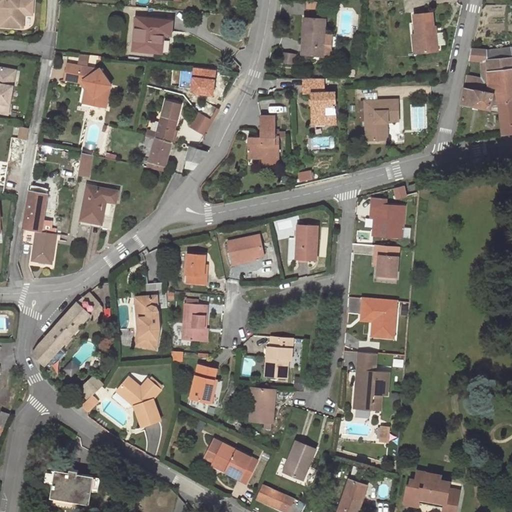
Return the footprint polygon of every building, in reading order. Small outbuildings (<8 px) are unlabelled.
[(0,0),(0,3),(0,4),(3,4),(3,7),(0,7),(0,16),(4,17),(4,25),(23,26),(24,13),(32,13),(33,0),(0,0)] [(436,33),(436,32),(433,32),(432,27),(434,27),(432,12),(414,15),(415,31),(416,34),(419,34),(421,53),(438,51),(437,46),(436,33)] [(171,21),(137,17),(134,47),(161,50),(163,32),(170,33),(171,21)] [(323,55),(323,54),(325,19),(304,18),(302,53),(323,55)] [(421,53),(419,34),(416,34),(415,31),(412,31),(415,53),(421,53)] [(445,45),(444,32),(436,33),(437,46),(445,45)] [(486,61),(486,50),(473,47),(471,59),(480,61),(486,61)] [(511,48),(511,47),(486,50),(486,61),(511,57),(511,48)] [(283,52),(282,62),(294,63),(295,54),(283,52)] [(511,57),(486,61),(487,72),(511,68),(511,57)] [(91,89),(89,103),(96,104),(96,105),(101,106),(101,105),(106,106),(109,86),(111,84),(101,68),(99,70),(97,68),(68,63),(65,79),(81,81),(86,83),(91,89)] [(13,68),(0,65),(0,111),(5,112),(7,102),(10,103),(13,84),(10,83),(13,68)] [(503,133),(511,131),(511,68),(487,72),(487,78),(488,91),(493,92),(492,102),(499,103),(499,110),(503,133)] [(491,108),(492,102),(493,92),(488,91),(487,78),(481,77),(468,75),(461,103),(491,108)] [(324,78),(304,78),(305,91),(324,89),(324,78)] [(85,89),(83,102),(89,103),(91,89),(86,83),(81,81),(85,89)] [(334,91),(324,91),(324,89),(305,91),(305,92),(311,92),(313,119),(335,118),(334,91)] [(398,99),(365,100),(366,140),(383,139),(382,122),(387,122),(388,122),(388,121),(399,120),(398,99)] [(166,101),(155,138),(156,138),(172,142),(177,119),(181,105),(166,101)] [(211,123),(219,110),(205,102),(198,119),(208,121),(211,123)] [(411,105),(411,131),(427,130),(427,105),(411,105)] [(249,138),(248,157),(279,157),(278,136),(275,136),(274,116),(261,116),(260,138),(249,138)] [(201,135),(208,121),(198,119),(193,118),(190,129),(201,135)] [(181,120),(177,119),(172,142),(175,143),(181,120)] [(20,124),(18,137),(27,138),(29,126),(20,124)] [(148,163),(147,167),(164,171),(168,155),(169,151),(172,142),(156,138),(155,138),(148,163)] [(208,152),(189,146),(188,152),(185,167),(194,168),(208,152)] [(82,152),(79,173),(89,175),(93,154),(82,152)] [(31,184),(30,190),(47,193),(48,187),(31,184)] [(118,191),(87,185),(81,219),(101,223),(106,199),(116,201),(118,191)] [(406,185),(396,187),(398,197),(408,195),(406,185)] [(41,230),(43,219),(47,193),(30,190),(24,227),(41,230)] [(401,237),(404,205),(386,203),(386,199),(372,197),(370,216),(375,216),(378,216),(377,234),(401,237)] [(41,231),(50,233),(52,220),(43,219),(41,230),(41,231)] [(318,226),(298,225),(296,241),(299,241),(298,258),(315,259),(318,226)] [(50,262),(55,233),(50,233),(41,231),(36,231),(22,228),(20,242),(31,243),(29,259),(50,262)] [(233,264),(241,263),(240,260),(254,257),(263,254),(258,235),(228,241),(233,264)] [(399,248),(376,246),(375,256),(378,257),(378,265),(377,275),(397,276),(399,248)] [(205,255),(187,254),(186,274),(188,274),(187,282),(206,283),(207,274),(204,274),(205,265),(205,255)] [(95,299),(89,293),(88,293),(79,302),(52,332),(40,345),(34,354),(45,364),(89,315),(95,319),(102,311),(102,307),(95,299)] [(157,296),(142,296),(142,299),(135,299),(138,331),(136,344),(156,348),(160,329),(157,296)] [(396,300),(362,298),(361,314),(373,315),(372,321),(372,336),(393,337),(396,300)] [(194,303),(185,303),(183,340),(205,341),(206,328),(207,304),(194,303)] [(293,339),(271,336),(270,347),(269,359),(266,359),(265,376),(286,377),(288,359),(291,360),(293,339)] [(376,353),(358,352),(355,379),(358,379),(358,384),(355,383),(352,409),(371,410),(373,394),(382,395),(387,395),(389,372),(375,370),(376,353)] [(216,369),(198,364),(190,397),(208,401),(211,389),(214,390),(216,380),(214,379),(216,369)] [(93,395),(104,385),(94,375),(83,385),(93,395)] [(130,377),(118,390),(132,402),(135,400),(138,402),(134,404),(142,427),(160,420),(154,399),(161,388),(158,386),(150,380),(148,379),(141,386),(130,377)] [(152,377),(150,380),(158,386),(160,384),(152,377)] [(93,395),(83,385),(79,390),(89,399),(93,395)] [(252,387),(251,405),(250,421),(272,422),(275,389),(252,387)] [(129,406),(132,402),(118,390),(115,394),(129,406)] [(373,394),(371,410),(380,411),(382,395),(373,394)] [(99,400),(93,395),(89,399),(82,406),(87,412),(99,400)] [(0,415),(0,414),(0,435),(1,436),(9,414),(1,411),(0,415)] [(389,427),(381,426),(379,441),(387,442),(389,427)] [(315,448),(296,441),(283,471),(302,479),(315,448)] [(257,460),(223,443),(214,461),(235,472),(234,475),(247,482),(257,460)] [(235,472),(214,461),(212,465),(234,475),(235,472)] [(56,470),(55,474),(54,484),(52,495),(75,498),(75,501),(88,503),(91,489),(93,477),(78,474),(78,470),(70,468),(69,472),(56,470)] [(419,502),(427,504),(428,501),(433,502),(433,505),(444,508),(443,511),(455,511),(459,490),(449,488),(450,482),(441,480),(441,476),(417,471),(416,479),(411,478),(410,484),(407,484),(403,504),(418,507),(419,502)] [(100,478),(93,477),(91,489),(98,490),(100,478)] [(349,477),(337,511),(356,511),(366,483),(349,477)] [(286,495),(262,484),(256,498),(280,509),(286,495)]
